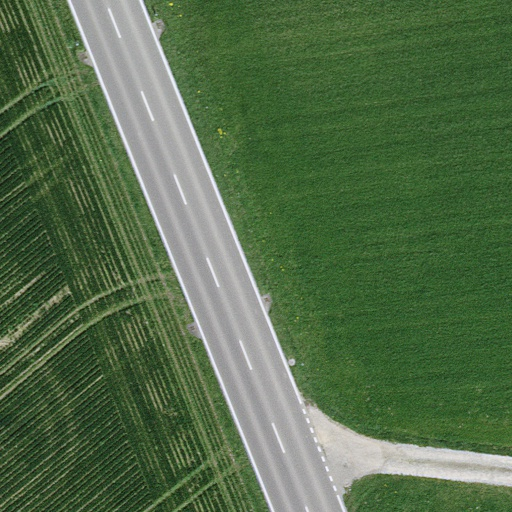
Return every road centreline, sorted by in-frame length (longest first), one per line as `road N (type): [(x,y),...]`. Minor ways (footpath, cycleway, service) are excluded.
road 1 (secondary): [(306,511),(105,0)]
road 2 (track): [(511,465),(278,440)]
